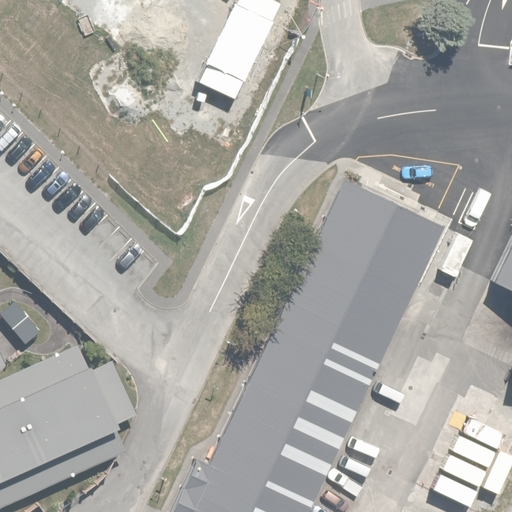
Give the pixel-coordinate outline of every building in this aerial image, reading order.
[(298,0),(306,19),(356,0),(298,0)] [(292,511),(443,201),(339,152),(164,511),(292,511)] [(511,442),(511,188),(386,450),(422,467),(485,497),(511,442)] [(471,232),(454,225),(437,267),(455,274),(471,232)] [(0,503),(121,450),(74,342),(41,356),(6,371),(0,359),(0,503)] [(478,511),(485,497),(422,467),(400,511),(478,511)]
